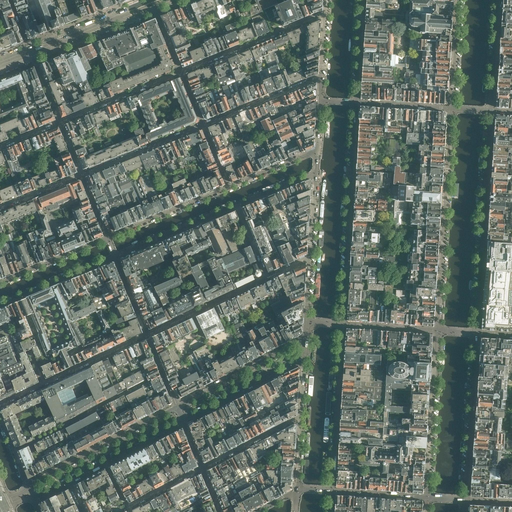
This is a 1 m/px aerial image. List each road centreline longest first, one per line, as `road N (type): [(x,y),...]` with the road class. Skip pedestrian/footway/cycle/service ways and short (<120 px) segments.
road 1 (residential): [(450,108),(436,330)]
road 2 (residential): [(475,332),(491,111)]
road 3 (residential): [(340,323),(355,102)]
road 4 (residential): [(177,407),(29,487)]
road 5 (residential): [(332,491),(340,323)]
road 6 (residential): [(436,330),(426,497)]
road 7 (residential): [(466,499),(475,332)]
road 8 (residential): [(147,334),(0,404)]
road 9 (residential): [(325,14),(181,72)]
road 10 (residential): [(305,342),(177,407)]
road 11 (residential): [(182,421),(304,360)]
road 12 (residential): [(229,186),(107,237)]
road 13 (residential): [(115,256),(236,205)]
road 14 (residential): [(203,125),(81,173)]
road 15 (residential): [(181,72),(60,122)]
road 16 (residential): [(321,77),(203,125)]
road 17 (residential): [(309,259),(267,278),(236,205)]
road 18 (residential): [(0,305),(115,256)]
